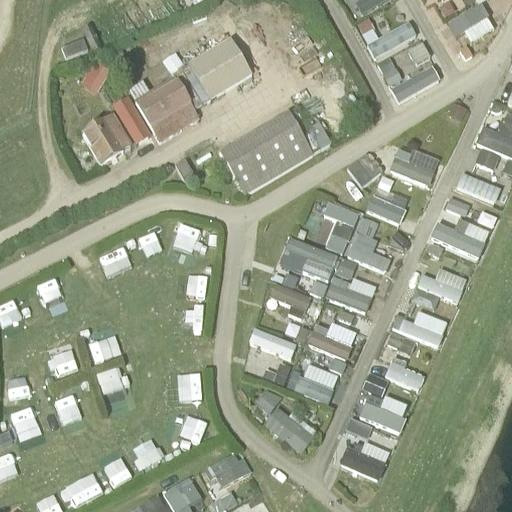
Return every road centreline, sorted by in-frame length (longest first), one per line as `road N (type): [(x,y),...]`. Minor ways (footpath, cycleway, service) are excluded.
road 1 (residential): [(494,72),(315,488)]
road 2 (residential): [(315,488),(254,442),(228,407),(219,371),(236,219)]
road 3 (residential): [(0,281),(141,207),(176,205),(236,219)]
road 4 (residential): [(236,219),(393,126)]
road 5 (residential): [(326,0),(393,126)]
